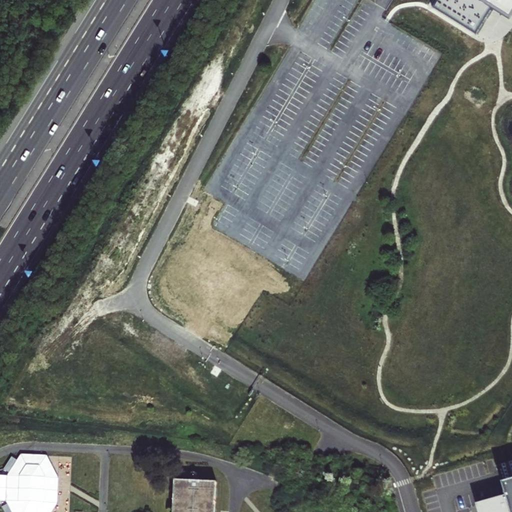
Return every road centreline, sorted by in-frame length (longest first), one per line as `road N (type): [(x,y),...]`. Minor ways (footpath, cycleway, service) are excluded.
road 1 (residential): [(412,511),(400,474),(384,456),(150,316),(137,294),(140,273),(279,0)]
road 2 (motorway): [(4,269),(171,0)]
road 3 (motorway): [(121,0),(0,195)]
